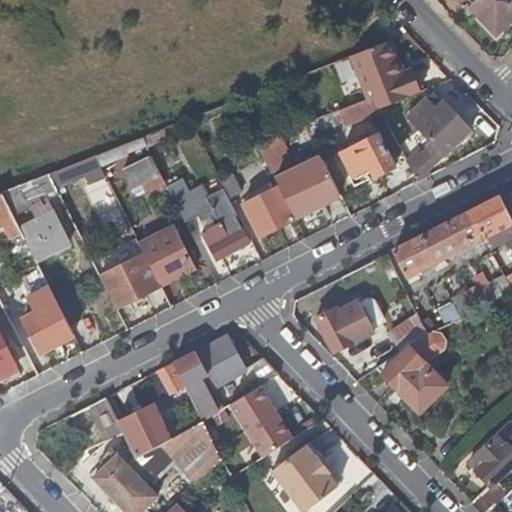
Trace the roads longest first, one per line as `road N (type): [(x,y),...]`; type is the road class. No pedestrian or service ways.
road 1 (residential): [(259,306),(0,436)]
road 2 (residential): [(511,164),(259,306)]
road 3 (residential): [(259,306),(451,511)]
road 4 (residential): [(413,0),(497,89)]
